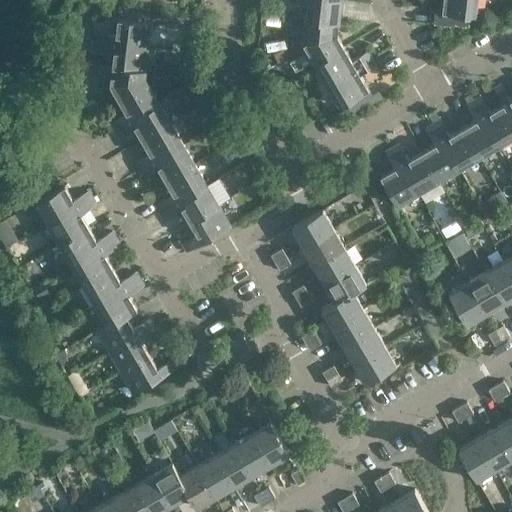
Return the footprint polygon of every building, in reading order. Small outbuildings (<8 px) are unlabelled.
[(339,18),(341,0),(290,0),(307,2),(306,14),(339,18)] [(476,14),(477,0),(443,0),(442,10),(455,12),(453,23),(468,25),(470,13),(476,14)] [(338,34),(339,18),(306,14),(303,42),(338,34)] [(98,40),(148,46),(151,21),(117,17),(115,34),(99,32),(98,40)] [(312,58),(316,63),(345,46),(338,34),(303,42),(307,49),(291,59),(296,68),(312,58)] [(146,69),(148,46),(98,40),(97,47),(113,49),(111,65),(146,69)] [(316,63),(327,83),(372,57),(368,50),(352,59),(345,46),(316,63)] [(376,64),(372,57),(327,83),(340,104),(345,101),(350,111),(364,103),(358,94),(369,88),(361,73),(376,64)] [(146,69),(111,65),(95,63),(93,72),(110,74),(109,84),(118,98),(147,80),(145,76),(146,69)] [(159,101),(147,80),(118,98),(126,112),(107,123),(111,130),(114,128),(159,101)] [(511,97),(510,99),(502,84),(494,88),(503,103),(511,118),(511,97)] [(96,95),(85,101),(90,110),(101,105),(96,95)] [(500,143),(511,136),(511,118),(503,103),(490,111),(482,95),(475,99),(500,143)] [(479,156),(500,143),(475,99),(468,104),(476,118),(462,127),(479,156)] [(171,122),(159,101),(114,128),(118,135),(134,125),(142,139),(171,122)] [(460,167),(479,156),(462,127),(449,134),(440,119),(434,123),(460,167)] [(183,142),(171,122),(142,139),(150,152),(135,161),(139,168),(183,142)] [(440,179),(460,167),(434,123),(427,127),(436,142),(422,150),(440,179)] [(195,162),(183,142),(139,168),(143,175),(158,166),(166,179),(195,162)] [(419,191),(440,179),(422,150),(409,158),(400,142),(393,146),(419,191)] [(419,191),(393,146),(387,150),(396,166),(381,175),(398,204),(419,191)] [(207,183),(195,162),(166,179),(174,193),(159,202),(163,208),(207,183)] [(219,203),(207,183),(163,208),(167,215),(182,206),(190,220),(219,203)] [(36,201),(48,222),(92,196),(89,190),(74,198),(65,184),(36,201)] [(60,242),(89,225),(81,211),(96,203),(92,196),(48,222),(60,242)] [(231,224),(219,203),(190,220),(198,233),(182,243),(187,250),(231,224)] [(292,226),(304,247),(335,229),(323,208),(292,226)] [(462,229),(467,238),(478,231),(473,223),(462,229)] [(60,242),(72,262),(116,237),(112,230),(97,238),(89,225),(60,242)] [(346,247),(335,229),(304,247),(314,265),(346,247)] [(462,230),(453,235),(463,251),(471,246),(462,230)] [(116,237),(72,262),(84,283),(113,266),(105,252),(120,244),(116,237)] [(271,253),(275,261),(287,255),(283,247),(271,253)] [(314,265),(324,283),(356,264),(346,247),(314,265)] [(275,261),(280,269),(291,262),(287,255),(275,261)] [(484,271),(503,302),(511,296),(511,272),(504,259),(484,271)] [(324,283),(334,299),(335,301),(354,290),(367,283),(356,264),(324,283)] [(84,283),(95,303),(140,277),(136,270),(121,279),(113,266),(84,283)] [(484,271),(467,281),(485,312),(503,302),(484,271)] [(95,303),(107,323),(108,325),(127,314),(138,308),(129,293),(144,284),(140,277),(95,303)] [(485,312),(467,281),(449,291),(467,322),(485,312)] [(292,290),(297,298),(308,291),(304,283),(292,290)] [(335,301),(334,299),(322,306),(334,327),(365,309),(354,290),(335,301)] [(297,298),(301,305),(312,299),(308,291),(297,298)] [(375,326),(365,309),(334,327),(344,344),(375,326)] [(97,329),(109,350),(153,324),(149,318),(135,326),(127,314),(108,325),(107,323),(97,329)] [(109,350),(121,371),(150,354),(142,340),(157,331),(153,324),(109,350)] [(504,324),(496,329),(502,339),(510,335),(504,324)] [(386,345),(375,326),(344,344),(355,363),(386,345)] [(301,334),(305,341),(317,335),(313,327),(301,334)] [(502,339),(496,329),(489,333),(495,344),(502,339)] [(321,343),(320,341),(317,335),(305,341),(310,349),(321,343)] [(386,345),(355,363),(365,381),(396,363),(386,345)] [(158,367),(150,354),(121,371),(133,392),(177,367),(173,359),(158,367)] [(323,371),(327,378),(338,372),(334,364),(323,371)] [(67,374),(80,395),(89,390),(77,368),(67,374)] [(327,378),(331,386),(342,379),(338,372),(327,378)] [(504,379),(497,383),(503,395),(511,391),(504,379)] [(404,382),(398,385),(402,392),(408,388),(404,382)] [(497,383),(491,387),(489,388),(496,399),(503,395),(497,383)] [(467,401),(460,405),(466,416),(474,412),(467,401)] [(466,416),(460,405),(452,409),(459,421),(466,416)] [(511,450),(511,416),(497,425),(511,450)] [(271,421),(252,432),(270,462),(290,451),(271,421)] [(497,466),(511,457),(511,450),(497,425),(480,435),(497,466)] [(252,473),(270,462),(252,432),(234,442),(252,473)] [(480,435),(458,447),(476,478),(497,466),(480,435)] [(235,483),(252,473),(234,442),(217,452),(235,483)] [(217,452),(199,463),(217,493),(235,483),(217,452)] [(172,461),(152,473),(170,504),(189,493),(178,475),(180,474),(172,461)] [(196,506),(217,493),(199,463),(180,474),(178,475),(189,493),(196,506)] [(290,470),(298,483),(305,479),(297,465),(290,470)] [(389,471),(382,475),(389,487),(396,483),(389,471)] [(152,473),(134,484),(150,511),(156,511),(170,504),(152,473)] [(389,487),(382,475),(374,479),(381,491),(389,487)] [(38,484),(29,490),(31,493),(32,496),(36,497),(40,495),(43,494),(38,484)] [(115,495),(125,511),(150,511),(134,484),(115,495)] [(269,485),(262,489),(268,500),(276,496),(269,485)] [(429,511),(416,488),(399,498),(407,511),(429,511)] [(268,500),(262,489),(254,494),(260,505),(268,500)] [(353,491),(345,496),(352,508),(360,503),(353,491)] [(97,505),(101,511),(125,511),(115,495),(97,505)] [(352,508),(345,496),(338,500),(345,511),(352,508)] [(381,508),(382,511),(407,511),(399,498),(381,508)]
